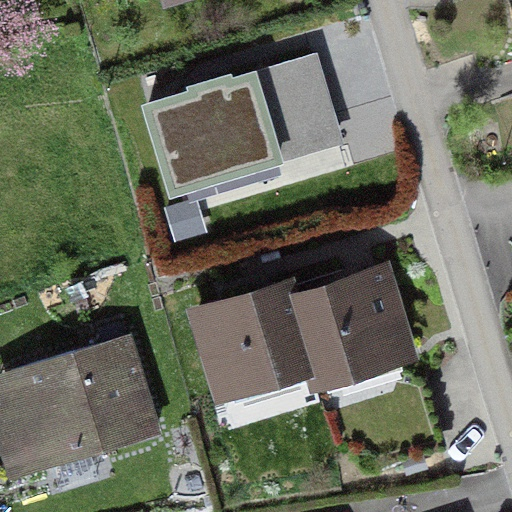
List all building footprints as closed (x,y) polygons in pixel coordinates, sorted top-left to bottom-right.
[(276,156),(343,136),(317,47),(257,65),(256,60),(233,67),(232,62),(186,76),(187,79),(141,93),(169,188),(185,184),(188,194),(216,185),(219,194),(282,176),(276,156)] [(174,236),(207,227),(198,195),(165,204),(174,236)] [(315,366),(307,369),(312,385),(420,352),(388,252),(300,279),(289,282),(315,366)] [(289,282),(300,279),(296,268),(186,302),(215,397),(307,369),(315,366),(289,282)] [(0,442),(10,475),(48,464),(55,488),(94,476),(87,453),(163,429),(132,327),(124,329),(121,318),(96,326),(99,337),(0,367),(0,442)]
